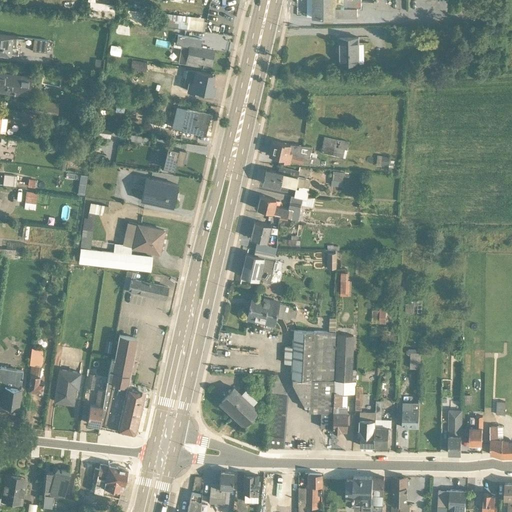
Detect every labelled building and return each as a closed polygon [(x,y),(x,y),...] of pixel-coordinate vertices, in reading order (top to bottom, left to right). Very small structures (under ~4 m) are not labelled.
[(88,16),(113,19),(114,12),(113,12),(114,5),(94,2),(94,0),(86,0),(87,1),(89,1),(88,16)] [(311,0),(312,17),(333,17),(334,17),(357,17),(356,7),(361,7),(360,0),(311,0)] [(126,22),(204,32),(204,28),(205,28),(205,22),(203,21),(203,18),(161,13),(161,14),(127,9),(126,22)] [(112,21),(111,31),(128,34),(130,24),(112,21)] [(17,37),(0,35),(0,52),(18,55),(19,46),(16,45),(17,37)] [(197,62),(210,65),(213,50),(200,47),(201,40),(177,35),(176,42),(173,41),(172,46),(180,48),(177,63),(196,66),(197,62)] [(338,37),(338,64),(359,64),(359,37),(338,37)] [(47,40),(33,39),(32,51),(45,52),(47,40)] [(108,55),(120,57),(121,47),(110,46),(108,55)] [(129,69),(145,71),(146,62),(130,60),(129,69)] [(186,70),(184,70),(182,77),(184,78),(183,84),(187,85),(186,92),(207,96),(209,95),(213,96),(215,84),(212,83),(214,73),(194,70),(193,71),(186,69),(186,70)] [(30,76),(0,72),(0,92),(28,96),(30,76)] [(117,99),(115,112),(123,113),(124,105),(129,105),(130,101),(117,99)] [(32,104),(31,112),(56,115),(58,103),(45,101),(44,105),(32,104)] [(176,106),(171,128),(205,135),(209,114),(206,113),(176,106)] [(21,113),(20,120),(30,122),(30,123),(34,124),(35,121),(37,121),(38,115),(21,113)] [(149,127),(148,131),(152,132),(152,135),(152,137),(158,138),(159,136),(170,138),(172,130),(165,128),(166,124),(162,124),(161,126),(153,125),(153,128),(149,127)] [(110,131),(98,129),(96,139),(109,141),(110,131)] [(323,137),(320,153),(344,159),(349,142),(347,141),(347,142),(323,137)] [(271,141),(269,149),(271,150),(270,155),(278,157),(277,160),(289,163),(289,161),(302,164),(302,163),(317,164),(318,158),(315,158),(316,154),(309,152),(310,147),(271,141)] [(166,147),(162,167),(173,170),(175,164),(182,166),(186,151),(166,147)] [(389,166),(390,156),(378,154),(377,164),(389,166)] [(293,197),(306,200),(308,188),(309,180),(305,179),(304,179),(297,177),(298,171),(278,166),(277,172),(264,169),(261,184),(278,188),(279,184),(298,187),(297,190),(295,189),(293,197)] [(332,171),(330,186),(341,187),(342,178),(348,178),(348,173),(332,171)] [(85,193),(88,175),(81,174),(78,192),(85,193)] [(15,187),(17,176),(3,175),(2,185),(15,187)] [(139,201),(172,208),(172,207),(177,185),(145,178),(139,201)] [(37,193),(26,192),(24,208),(35,210),(37,193)] [(300,206),(312,208),(314,198),(306,198),(306,200),(293,197),(290,196),(288,208),(279,206),(280,201),(258,196),(255,208),(272,212),(278,214),(278,216),(285,217),(290,220),(297,221),(298,218),(303,219),(305,213),(299,211),(300,206)] [(102,212),(107,213),(108,206),(90,203),(88,212),(87,218),(83,218),(81,230),(92,232),(95,214),(101,215),(102,212)] [(270,226),(253,221),(249,238),(266,242),(270,226)] [(131,248),(159,253),(165,230),(136,223),(136,224),(126,222),(121,244),(114,244),(113,252),(90,249),(92,232),(81,230),(78,263),(150,272),(152,256),(130,254),(131,248)] [(282,239),(281,243),(286,244),(286,246),(299,247),(300,237),(290,236),(290,240),(282,239)] [(0,248),(0,257),(13,259),(14,254),(23,255),(24,244),(7,242),(6,248),(13,249),(13,250),(0,248)] [(256,243),(254,250),(274,254),(275,247),(256,243)] [(240,275),(269,282),(272,268),(275,269),(277,261),(272,260),(274,254),(254,250),(253,256),(245,254),(240,275)] [(335,254),(327,254),(327,269),(335,270),(335,254)] [(347,269),(340,269),(340,272),(339,272),(338,292),(339,292),(339,296),(350,297),(350,282),(348,282),(348,281),(347,281),(347,269)] [(136,273),(126,272),(123,289),(128,290),(128,291),(165,299),(168,286),(134,279),(136,273)] [(250,298),(245,320),(273,327),(275,317),(287,319),(291,317),(294,317),(296,311),(295,310),(297,309),(295,307),(294,307),(279,303),(279,301),(263,297),(262,301),(250,298)] [(320,413),(319,427),(331,427),(333,393),(336,335),(335,332),(327,332),(292,330),(292,347),(284,347),(283,363),(291,364),(290,379),(291,380),(291,383),(304,408),(308,407),(308,412),(320,413)] [(133,360),(136,338),(118,334),(113,359),(111,358),(105,391),(99,425),(131,432),(135,430),(135,429),(141,431),(147,407),(141,406),(142,399),(143,399),(147,397),(148,393),(146,389),(145,388),(145,387),(135,385),(135,383),(128,381),(130,373),(133,374),(134,374),(137,361),(136,361),(133,360)] [(352,336),(336,335),(333,393),(354,393),(355,369),(352,369),(353,336),(352,336)] [(42,366),(44,350),(32,348),(29,365),(30,366),(27,391),(35,392),(36,394),(38,394),(40,393),(42,393),(43,383),(39,382),(40,376),(39,376),(40,366),(42,366)] [(410,367),(420,367),(421,352),(411,352),(410,367)] [(9,405),(18,407),(21,381),(21,380),(22,371),(16,370),(16,368),(7,367),(7,368),(0,367),(0,388),(0,389),(2,390),(0,404),(0,406),(1,407),(2,408),(4,409),(6,409),(7,408),(8,407),(9,405)] [(80,373),(80,372),(58,369),(53,402),(73,405),(76,389),(78,389),(80,373)] [(276,374),(270,374),(265,446),(275,446),(275,447),(281,447),(283,447),(287,393),(286,392),(276,374)] [(233,388),(219,402),(243,424),(257,409),(252,404),(256,400),(245,389),(240,394),(233,388)] [(89,404),(86,424),(99,426),(99,425),(105,391),(97,390),(95,405),(89,404)] [(334,433),(337,433),(339,432),(346,432),(346,424),(348,424),(348,413),(347,413),(346,407),(344,407),(345,393),(333,393),(331,431),(332,431),(334,433)] [(419,402),(402,402),(402,427),(418,427),(419,402)] [(504,402),(496,402),(496,414),(504,415),(504,402)] [(460,453),(462,410),(448,410),(447,434),(448,435),(448,453),(460,453)] [(375,412),(360,412),(359,430),(358,430),(358,437),(361,438),(361,446),(374,446),(375,412)] [(374,446),(387,448),(388,437),(391,437),(391,428),(390,428),(390,420),(381,419),(381,416),(375,416),(374,446)] [(469,427),(469,445),(481,445),(481,428),(482,427),(482,416),(469,416),(469,424),(475,424),(475,427),(469,427)] [(502,425),(489,426),(489,440),(490,440),(490,454),(511,453),(511,439),(502,439),(502,425)] [(125,478),(127,471),(125,468),(117,466),(117,467),(108,465),(108,466),(99,464),(98,469),(94,468),(92,478),(93,478),(90,491),(102,494),(102,496),(119,499),(121,491),(123,483),(125,478)] [(45,472),(43,495),(52,496),(53,492),(63,493),(69,471),(54,469),(53,472),(45,472)] [(231,485),(233,472),(220,471),(219,484),(210,484),(208,502),(213,503),(213,505),(223,506),(225,489),(231,489),(235,490),(235,485),(231,485)] [(26,477),(4,473),(0,497),(0,500),(22,504),(26,477)] [(297,487),(297,507),(297,511),(303,511),(304,511),(305,511),(305,508),(317,508),(317,507),(317,495),(321,495),(320,474),(308,474),(307,485),(305,485),(305,487),(297,487)] [(258,476),(244,475),(243,502),(257,503),(258,476)] [(361,510),(371,510),(372,477),(353,476),(353,479),(346,479),(345,497),(353,497),(353,498),(354,498),(353,502),(361,502),(361,510)] [(384,490),(384,477),(372,477),(371,510),(370,511),(381,511),(382,503),(383,503),(383,494),(384,494),(385,494),(385,493),(385,490),(384,490)] [(391,494),(390,511),(408,511),(409,504),(406,504),(406,477),(392,477),(392,490),(390,490),(390,494),(391,494)] [(464,511),(464,509),(465,509),(466,490),(450,489),(449,490),(439,490),(437,511),(464,511)] [(200,496),(199,494),(198,502),(190,500),(192,492),(191,492),(186,511),(199,511),(200,502),(200,496)] [(481,511),(495,511),(496,510),(496,501),(495,501),(495,492),(483,492),(481,511)]
